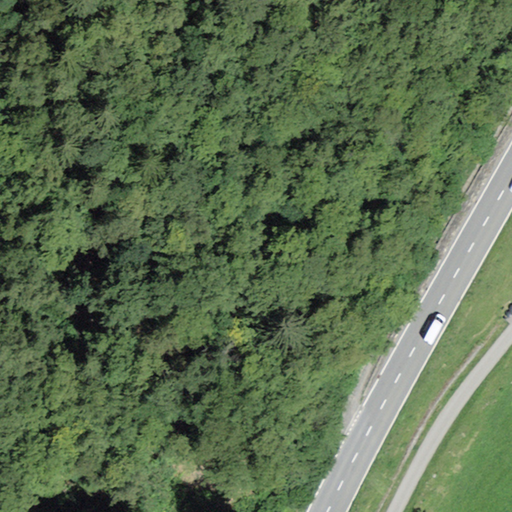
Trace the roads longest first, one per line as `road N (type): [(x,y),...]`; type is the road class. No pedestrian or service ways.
road 1 (track): [(0,291),(61,261),(240,223),(328,188),(423,127),(511,9)]
road 2 (primary): [(511,169),(322,511)]
road 3 (track): [(511,101),(363,371),(347,425),(355,443)]
road 4 (unclassified): [(511,332),(438,428),(395,511)]
